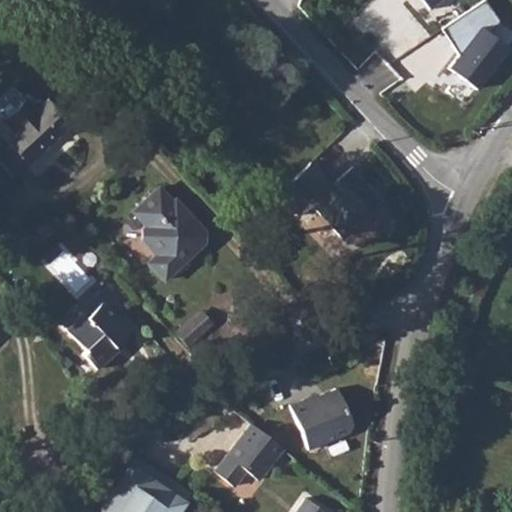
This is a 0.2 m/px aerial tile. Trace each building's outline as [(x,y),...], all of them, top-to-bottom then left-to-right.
[(138,0),(84,0),(112,27),(138,0)] [(419,0),(428,9),(437,0),(419,0)] [(444,29),(462,56),(451,70),(479,90),(511,48),(506,45),(511,36),(511,30),(498,20),(486,2),(444,29)] [(0,166),(10,176),(64,115),(41,95),(27,110),(13,98),(0,86),(0,121),(9,130),(1,139),(0,137),(0,166)] [(381,201),(351,170),(334,187),(311,162),(278,194),(300,217),(311,206),(342,238),(381,201)] [(165,285),(197,258),(192,252),(200,246),(201,235),(195,229),(200,225),(180,202),(176,205),(163,190),(135,213),(147,227),(145,229),(144,242),(155,256),(147,263),(165,285)] [(90,367),(115,347),(112,342),(132,325),(121,311),(117,313),(103,297),(85,311),(82,307),(63,322),(81,344),(75,349),(90,367)] [(192,340),(181,326),(173,333),(184,346),(192,340)] [(335,389),(305,400),(304,398),(289,406),(307,450),(347,433),(350,424),(335,389)] [(214,413),(184,430),(189,440),(219,422),(214,413)] [(250,424),(213,471),(232,487),(245,471),(257,480),(281,449),(250,424)] [(138,457),(98,511),(180,511),(192,497),(138,457)] [(325,511),(305,495),(294,511),(325,511)]
